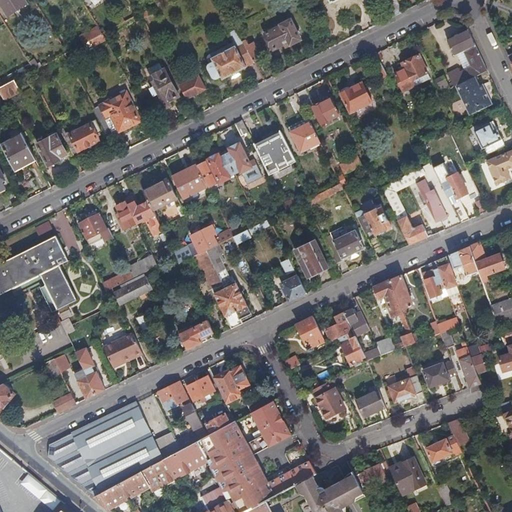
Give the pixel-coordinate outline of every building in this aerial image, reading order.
[(0,0),(0,6),(7,18),(28,5),(24,0),(0,0)] [(384,0),(393,18),(402,14),(395,0),(384,0)] [(301,41),(291,21),(281,26),(282,27),(266,35),(274,51),(289,44),(291,46),(301,41)] [(89,43),(101,36),(97,29),(79,38),(83,46),(89,43)] [(474,78),(487,71),(468,31),(447,41),(454,56),(456,55),(463,52),(471,69),(464,72),(460,74),(459,70),(448,75),(454,88),(455,87),(474,78)] [(222,81),(254,64),(253,62),(246,50),(245,48),(236,32),(229,36),(235,47),(225,53),(225,52),(217,56),(217,57),(211,61),(212,64),(208,66),(207,67),(207,68),(207,69),(212,79),(213,80),(214,80),(215,80),(220,77),(222,81)] [(105,42),(101,36),(89,43),(92,49),(105,42)] [(92,49),(89,43),(83,46),(86,52),(92,49)] [(246,50),(253,62),(260,58),(253,44),(245,48),(246,50)] [(319,47),(322,53),(329,50),(327,47),(325,44),(319,47)] [(463,52),(456,55),(464,72),(471,69),(463,52)] [(391,85),(376,55),(369,58),(375,70),(370,73),(380,91),(391,85)] [(427,73),(418,56),(401,64),(404,69),(394,74),(403,92),(414,87),(412,81),(427,73)] [(29,66),(33,72),(39,69),(34,60),(28,63),(29,66)] [(0,89),(13,83),(28,75),(33,72),(29,66),(11,75),(0,81),(0,80),(0,89)] [(149,77),(158,94),(162,93),(167,103),(168,102),(178,97),(163,70),(149,77)] [(414,87),(430,79),(427,73),(412,81),(414,87)] [(179,88),(186,100),(204,90),(198,78),(179,88)] [(436,81),(442,94),(449,90),(443,78),(436,81)] [(479,87),(474,78),(455,87),(458,92),(461,93),(460,97),(462,100),(468,103),(472,111),(476,110),(477,112),(484,109),(483,106),(490,102),(484,89),(481,91),(479,87)] [(0,95),(3,102),(5,100),(6,101),(11,98),(19,93),(13,83),(0,89),(0,95)] [(340,95),(350,114),(372,103),(362,84),(340,95)] [(162,93),(158,94),(166,107),(170,105),(168,102),(167,103),(162,93)] [(93,110),(108,137),(118,131),(119,132),(121,131),(122,132),(127,129),(127,128),(140,122),(125,94),(93,110)] [(313,108),(321,124),(339,115),(330,99),(313,108)] [(468,103),(462,100),(469,116),(477,112),(476,110),(472,111),(468,103)] [(179,114),(190,108),(187,102),(176,109),(179,114)] [(320,143),(308,119),(288,129),(301,153),(320,143)] [(68,148),(73,157),(79,154),(78,153),(99,143),(96,136),(102,133),(96,121),(90,124),(90,125),(69,135),(67,134),(62,136),(68,148)] [(242,121),(235,125),(241,136),(248,133),(242,121)] [(494,153),(505,148),(496,129),(494,130),(491,123),(474,132),(483,149),(484,149),(486,152),(492,149),(494,153)] [(450,134),(459,130),(457,125),(448,130),(448,131),(450,134)] [(296,163),(282,133),(280,134),(281,135),(257,147),(256,146),(255,147),(269,176),(271,175),(270,174),(294,162),(295,163),(296,163)] [(15,172),(36,162),(22,135),(1,146),(15,172)] [(38,146),(49,168),(60,162),(59,161),(67,157),(57,136),(49,141),(48,140),(38,146)] [(232,151),(225,155),(235,175),(240,172),(241,173),(257,165),(254,160),(250,162),(241,144),(231,149),(232,151)] [(511,168),(511,151),(487,162),(497,185),(511,180),(507,170),(511,168)] [(218,156),(198,166),(209,189),(231,178),(230,177),(235,175),(225,155),(219,158),(218,156)] [(343,175),(362,166),(357,158),(339,166),(343,175)] [(424,240),(431,236),(429,232),(426,234),(422,225),(413,229),(394,193),(414,182),(435,222),(440,220),(445,230),(461,224),(433,169),(431,163),(382,189),(410,245),(424,240)] [(461,224),(469,220),(459,199),(468,194),(458,174),(450,178),(443,164),(433,169),(461,224)] [(262,176),(257,165),(241,173),(247,184),(262,176)] [(180,176),(174,179),(184,199),(205,188),(195,169),(190,171),(189,170),(179,175),(180,176)] [(342,176),(337,178),(340,184),(341,186),(346,184),(342,176)] [(153,211),(178,198),(169,181),(144,193),(149,203),(153,211)] [(305,202),(308,207),(343,190),(341,186),(340,184),(313,198),(305,202)] [(132,197),(125,201),(126,202),(137,224),(146,220),(154,236),(164,232),(162,229),(156,217),(153,211),(149,203),(140,208),(140,209),(138,211),(137,209),(132,197)] [(287,211),(301,204),(298,198),(284,205),(287,211)] [(481,215),(488,212),(482,200),(476,203),(481,215)] [(123,231),(137,224),(126,202),(116,207),(119,213),(115,215),(123,231)] [(279,215),(287,211),(284,205),(276,209),(279,215)] [(355,214),(364,234),(372,230),(374,235),(390,227),(379,205),(374,208),(375,210),(366,215),(365,213),(360,211),(355,214)] [(80,225),(90,246),(103,240),(104,242),(113,238),(109,229),(107,230),(99,215),(80,225)] [(260,224),(256,216),(248,220),(252,228),(260,224)] [(107,220),(113,232),(119,229),(113,218),(107,220)] [(233,237),(237,245),(251,238),(250,235),(271,225),(269,220),(260,224),(252,228),(240,234),(233,237)] [(53,231),(49,222),(35,229),(40,238),(53,231)] [(203,253),(206,251),(218,245),(215,240),(218,239),(212,227),(191,237),(195,243),(195,245),(194,246),(195,248),(196,249),(198,249),(199,248),(200,247),(203,253)] [(230,231),(233,237),(240,234),(237,227),(230,231)] [(227,241),(233,237),(230,231),(230,230),(223,234),(227,241)] [(326,244),(336,262),(365,249),(355,230),(326,244)] [(0,352),(11,346),(0,324),(0,295),(39,276),(56,311),(75,301),(58,266),(67,262),(55,237),(0,264),(0,352)] [(369,242),(374,253),(382,250),(376,237),(368,241),(369,242)] [(296,251),(309,278),(329,268),(316,241),(296,251)] [(485,259),(479,242),(470,246),(478,271),(483,285),(486,293),(491,291),(490,290),(487,281),(485,275),(504,269),(499,255),(485,259)] [(478,271),(470,246),(462,250),(450,255),(454,268),(464,265),(468,275),(478,271)] [(180,264),(184,262),(187,260),(184,254),(176,258),(180,264)] [(133,278),(149,271),(157,266),(152,256),(128,268),(130,271),(133,278)] [(446,257),(436,261),(445,288),(456,284),(446,257)] [(287,275),(295,272),(289,260),(281,263),(287,275)] [(436,261),(429,264),(431,271),(422,274),(431,298),(441,294),(447,292),(445,288),(436,261)] [(188,271),(184,262),(180,264),(184,273),(188,271)] [(102,285),(106,292),(107,291),(112,289),(118,286),(133,278),(130,271),(102,285)] [(300,296),(306,293),(296,273),(293,275),(294,278),(281,285),(289,302),(300,296)] [(412,305),(401,276),(391,280),(403,312),(406,311),(405,308),(412,305)] [(115,295),(120,304),(151,289),(147,279),(115,295)] [(232,329),(243,324),(241,320),(226,290),(223,284),(220,279),(210,284),(232,329)] [(231,279),(223,284),(226,290),(234,285),(231,279)] [(391,280),(373,288),(379,298),(385,296),(393,316),(403,312),(391,280)] [(226,290),(241,320),(251,314),(236,284),(234,285),(226,290)] [(113,292),(108,294),(111,301),(116,298),(113,292)] [(511,304),(510,300),(490,306),(494,316),(496,323),(511,317),(511,304)] [(463,302),(454,304),(456,313),(465,311),(463,302)] [(379,350),(364,318),(358,321),(352,309),(344,312),(355,333),(356,336),(366,356),(379,350)] [(411,334),(404,315),(401,316),(408,334),(402,336),(404,342),(399,344),(397,339),(392,341),(393,346),(379,351),(381,355),(399,348),(405,346),(414,342),(411,334)] [(324,340),(313,317),(304,321),(297,325),(307,344),(310,343),(312,347),(319,343),(317,339),(320,338),(322,341),(324,340)] [(446,330),(459,326),(456,318),(449,320),(450,323),(438,327),(440,333),(446,330)] [(76,332),(73,326),(69,319),(61,323),(68,335),(76,332)] [(200,345),(204,343),(202,340),(214,333),(208,321),(187,331),(186,329),(179,332),(188,351),(200,345)] [(350,331),(345,321),(326,330),(331,340),(350,331)] [(437,325),(436,321),(432,323),(433,326),(426,329),(429,337),(440,333),(438,327),(437,325)] [(429,337),(426,329),(414,333),(418,341),(429,337)] [(450,340),(446,330),(440,333),(444,342),(450,340)] [(115,368),(126,363),(125,361),(144,352),(135,334),(105,348),(115,368)] [(511,334),(501,337),(503,342),(511,339),(511,334)] [(352,338),(350,339),(351,341),(342,346),(346,353),(342,355),(344,359),(348,358),(351,365),(361,360),(360,358),(366,356),(356,336),(352,338)] [(490,341),(478,346),(481,354),(493,350),(490,341)] [(329,349),(326,343),(323,345),(321,348),(323,352),(329,349)] [(477,343),(466,346),(467,348),(470,357),(481,354),(478,346),(477,343)] [(511,344),(508,346),(510,353),(498,357),(503,371),(511,368),(511,344)] [(11,346),(0,352),(0,360),(1,360),(0,357),(13,350),(11,346)] [(473,387),(481,383),(477,374),(475,371),(473,364),(470,357),(467,348),(463,349),(466,356),(459,359),(470,388),(473,387)] [(103,392),(106,391),(101,381),(97,373),(94,366),(86,350),(77,354),(85,370),(97,395),(103,392)] [(379,351),(379,350),(366,356),(368,360),(370,359),(381,355),(379,351)] [(126,363),(145,354),(144,352),(125,361),(126,363)] [(475,371),(477,374),(486,371),(481,354),(470,357),(473,364),(475,371)] [(55,360),(61,373),(70,368),(64,355),(55,360)] [(295,357),(285,362),(289,370),(299,364),(295,357)] [(53,377),(61,373),(55,360),(46,365),(53,377)] [(449,377),(456,374),(451,361),(443,364),(443,362),(423,369),(429,387),(450,380),(449,377)] [(241,365),(231,370),(239,388),(242,393),(251,389),(246,378),(247,377),(241,365)] [(87,400),(97,395),(85,370),(75,375),(87,400)] [(231,370),(213,378),(222,396),(228,393),(229,396),(235,394),(233,391),(239,388),(231,370)] [(415,393),(422,390),(416,375),(410,378),(409,378),(388,386),(395,402),(415,394),(415,393)] [(214,391),(207,376),(186,386),(194,401),(201,398),(203,401),(205,400),(204,396),(214,391)] [(330,380),(312,390),(327,418),(345,409),(333,385),(330,380)] [(166,388),(157,392),(162,402),(174,396),(176,399),(174,400),(176,404),(188,398),(180,382),(166,388)] [(0,412),(14,395),(3,386),(0,387),(0,412)] [(363,417),(386,407),(379,390),(356,401),(363,417)] [(64,411),(77,405),(72,395),(55,404),(59,413),(64,411)] [(247,404),(251,412),(269,402),(266,395),(247,404)] [(174,396),(162,402),(166,410),(176,404),(174,400),(176,399),(174,396)] [(196,414),(190,401),(186,404),(187,406),(183,408),(194,429),(201,425),(196,414)] [(289,434),(272,401),(269,402),(251,412),(235,421),(253,454),(289,434)] [(154,442),(135,403),(96,422),(49,444),(47,457),(96,497),(141,473),(163,460),(154,442)] [(511,433),(511,410),(503,415),(505,419),(506,419),(511,430),(511,431),(511,432),(511,433)] [(207,436),(234,422),(230,412),(225,415),(224,414),(206,423),(207,425),(202,427),(207,436)] [(456,419),(447,423),(453,435),(458,444),(466,441),(457,420),(456,419)] [(243,511),(265,500),(298,482),(312,474),(316,472),(309,461),(269,484),(254,456),(253,454),(235,421),(234,422),(207,436),(197,442),(208,462),(220,485),(221,486),(201,497),(208,511),(243,511)] [(197,442),(207,436),(202,427),(176,441),(181,451),(197,442)] [(181,451),(176,441),(172,433),(154,442),(163,460),(181,451)] [(433,462),(460,449),(458,444),(453,435),(426,448),(433,462)] [(181,451),(163,460),(141,473),(148,486),(152,492),(208,462),(197,442),(181,451)] [(414,458),(389,469),(393,477),(401,495),(415,489),(426,484),(414,458)] [(352,459),(347,461),(350,467),(355,465),(352,459)] [(355,475),(363,491),(393,477),(389,469),(386,461),(355,475)] [(141,473),(96,497),(108,508),(146,487),(148,486),(141,473)] [(312,474),(298,482),(307,498),(325,489),(324,487),(322,487),(319,487),(312,474)] [(356,501),(366,496),(363,491),(355,475),(354,474),(345,479),(356,501)] [(344,479),(332,485),(335,490),(332,492),(334,495),(337,494),(341,500),(338,502),(341,509),(356,501),(345,479),(344,479)] [(426,484),(415,489),(417,493),(428,488),(426,484)] [(447,484),(438,488),(447,506),(456,502),(447,484)] [(343,511),(341,509),(338,502),(341,500),(337,494),(334,495),(332,492),(335,490),(332,485),(325,489),(307,498),(314,511),(343,511)] [(271,511),(265,500),(243,511),(271,511)]
